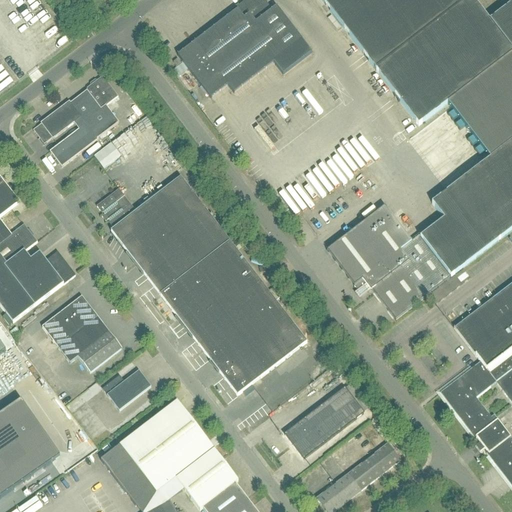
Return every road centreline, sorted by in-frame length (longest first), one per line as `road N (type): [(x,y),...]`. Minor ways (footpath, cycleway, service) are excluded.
road 1 (unclassified): [(449,461),(117,27)]
road 2 (residential): [(287,511),(0,131)]
road 3 (unclassified): [(0,117),(117,27)]
